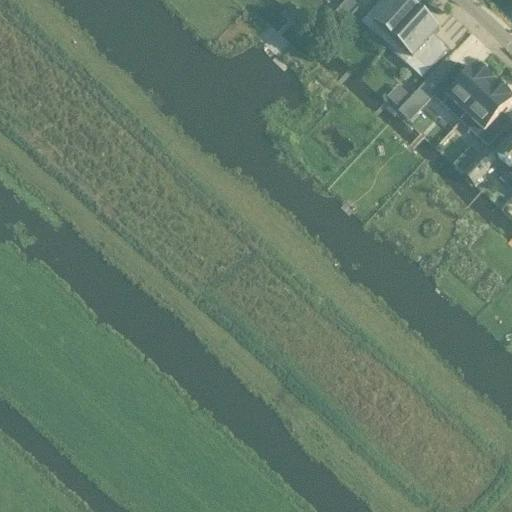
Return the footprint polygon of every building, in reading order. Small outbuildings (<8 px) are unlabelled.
[(348,0),(331,19),(340,28),(357,9),(348,0)] [(385,0),(362,25),(370,32),(387,49),(390,46),(421,16),(404,0),(397,0),(392,6),(385,0)] [(390,46),(387,49),(405,66),(408,63),(412,59),(428,74),(449,52),(434,37),(438,33),(421,16),(390,46)] [(449,78),(431,97),(460,124),(496,84),(478,68),(464,83),(454,73),(449,78)] [(511,99),(496,84),(460,124),(489,150),(511,125),(501,115),(511,103),(511,99)] [(511,143),(498,159),(510,171),(500,182),(511,193),(511,143)]
